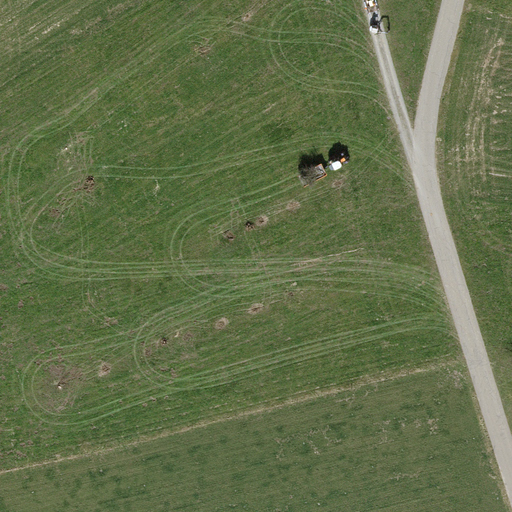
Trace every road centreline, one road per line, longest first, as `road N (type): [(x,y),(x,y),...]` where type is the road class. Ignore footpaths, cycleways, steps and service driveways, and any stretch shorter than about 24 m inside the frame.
road 1 (unclassified): [(455,0),(429,105),(425,164),(511,466)]
road 2 (track): [(425,164),(403,126),(371,0)]
